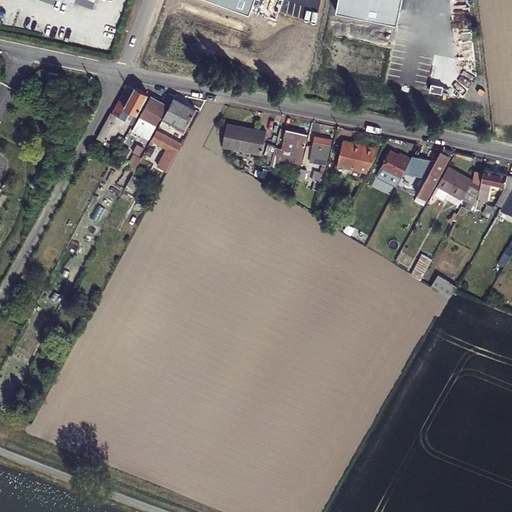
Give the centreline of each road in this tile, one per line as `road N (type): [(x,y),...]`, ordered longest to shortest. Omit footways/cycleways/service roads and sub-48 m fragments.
road 1 (residential): [(511,151),(123,72)]
road 2 (residential): [(123,72),(0,42)]
